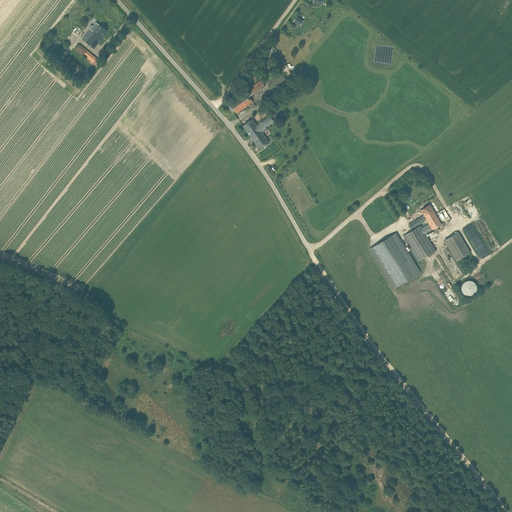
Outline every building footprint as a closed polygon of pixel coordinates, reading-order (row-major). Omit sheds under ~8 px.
[(91,28),(83,39),(95,48),(107,31),(96,22),(92,26),(91,25),(89,27),(91,28)] [(57,38),(52,44),(56,48),(62,42),(57,38)] [(91,65),(96,58),(79,44),(75,49),(85,58),(84,59),(91,65)] [(69,57),(62,65),(72,73),(74,75),(76,73),(81,67),(69,57)] [(91,72),(87,68),(81,74),(85,78),(91,72)] [(255,84),(259,90),(265,86),(260,80),(255,84)] [(255,104),(250,97),(245,91),(227,104),(235,115),(246,106),(248,109),(255,104)] [(242,126),(259,149),(269,142),(262,132),(267,129),(266,127),(278,117),(274,111),(256,124),(252,119),(242,126)] [(420,225),(408,233),(403,236),(419,261),(436,251),(425,234),(433,230),(434,233),(439,230),(437,227),(450,219),(444,209),(436,214),(430,204),(421,210),(424,215),(409,224),(411,228),(426,220),(426,221),(427,220),(429,224),(422,228),(420,225)] [(471,230),(474,228),(472,223),(463,227),(466,232),(471,230)] [(394,288),(421,272),(396,232),(370,248),(394,288)] [(458,232),(444,240),(456,261),(470,252),(458,232)] [(462,286),(461,288),(462,290),(463,293),(465,294),(467,295),(469,296),(471,295),(474,294),(475,293),(476,290),(477,288),(476,286),(475,284),(474,282),(471,281),(469,280),(467,281),(465,282),(463,284),(462,286)]
